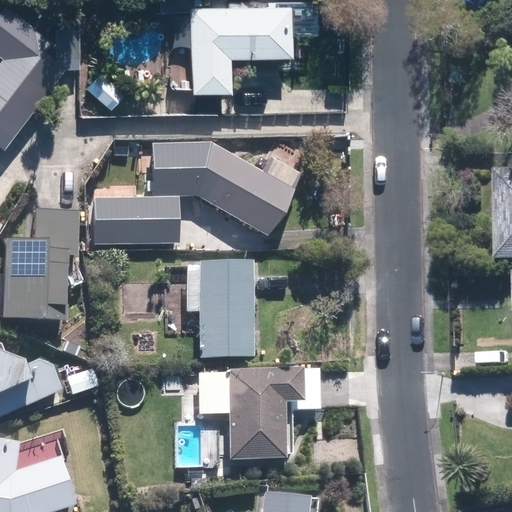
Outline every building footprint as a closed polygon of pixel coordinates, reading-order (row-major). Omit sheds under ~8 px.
[(0,127),(13,137),(70,59),(48,43),(52,37),(10,6),(0,18),(0,127)] [(289,9),(194,12),(196,93),(230,92),(230,60),(291,59),(289,9)] [(155,195),(198,194),(270,233),(304,174),(279,160),(271,173),(214,140),(154,141),(155,195)] [(511,174),(494,175),(494,264),(511,263),(511,174)] [(179,198),(105,200),(96,200),(97,243),(180,241),(179,198)] [(42,236),(12,235),(10,312),(72,314),(74,250),(79,251),(80,208),(43,207),(42,236)] [(259,350),(258,257),(204,257),(205,350),(259,350)] [(0,415),(65,387),(58,361),(45,355),(29,362),(33,354),(0,340),(0,415)] [(105,382),(99,365),(68,376),(75,393),(105,382)] [(233,370),(203,371),(204,410),(235,409),(237,456),(290,454),(288,396),(307,395),(306,365),(233,367),(233,370)] [(60,457),(16,471),(19,440),(0,437),(0,511),(45,511),(77,502),(60,457)]
